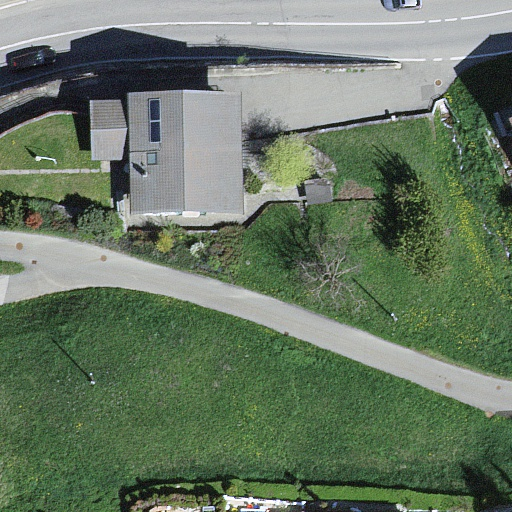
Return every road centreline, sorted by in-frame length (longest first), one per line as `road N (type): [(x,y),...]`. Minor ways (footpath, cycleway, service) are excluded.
road 1 (residential): [(511,394),(197,289),(0,245)]
road 2 (tertiary): [(0,48),(109,25),(376,23),(511,10)]
